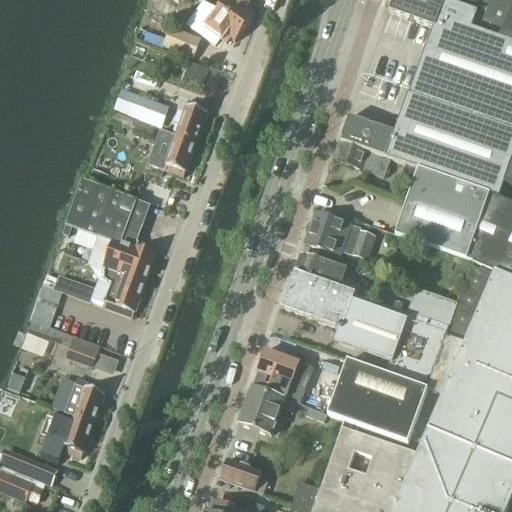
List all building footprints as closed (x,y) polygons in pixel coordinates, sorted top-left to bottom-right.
[(254,11),(239,0),(229,0),(220,13),(246,33),(257,19),(251,15),(254,11)] [(473,122),(511,136),(511,49),(504,46),(472,33),(479,16),(473,14),(435,0),(393,0),(388,14),(432,30),(407,97),(473,122)] [(479,16),(472,33),(504,46),(511,49),(511,0),(478,0),(473,14),(479,16)] [(246,33),(220,13),(206,32),(228,47),(231,43),(236,47),(246,33)] [(167,43),(138,32),(134,42),(190,65),(191,61),(195,63),(202,44),(172,32),(167,43)] [(122,94),(114,115),(161,133),(162,130),(169,132),(176,113),(122,94)] [(387,162),(416,173),(496,203),(497,201),(502,187),(511,161),(511,136),(473,122),(407,97),(392,136),(347,119),(338,144),(339,144),(387,162)] [(209,113),(190,107),(177,141),(197,148),(209,113)] [(165,176),(185,183),(197,148),(177,141),(165,176)] [(381,180),(387,162),(339,144),(332,162),(381,180)] [(511,161),(502,187),(511,191),(511,161)] [(511,283),(511,207),(497,201),(496,203),(416,173),(391,238),(496,277),(511,283)] [(87,226),(133,243),(139,245),(152,209),(84,184),(68,229),(84,235),(87,226)] [(344,247),(353,251),(350,260),(364,266),(374,241),(358,235),(356,241),(347,238),(350,231),(316,219),(305,249),(339,261),(344,247)] [(116,275),(145,287),(145,288),(146,288),(158,253),(138,245),(139,245),(133,243),(87,226),(84,235),(113,246),(104,271),(116,275)] [(65,230),(62,239),(68,241),(71,232),(65,230)] [(417,254),(416,259),(418,264),(426,266),(431,264),(432,259),(430,254),(423,252),(417,254)] [(345,276),(301,260),(295,278),(347,296),(350,288),(342,285),(345,276)] [(108,286),(112,288),(103,311),(133,322),(146,288),(145,288),(145,287),(116,275),(104,271),(103,272),(105,272),(103,276),(104,282),(108,286)] [(428,395),(438,401),(426,430),(511,465),(511,283),(496,277),(494,283),(471,275),(428,395)] [(347,296),(295,278),(282,315),(340,336),(336,349),(388,368),(384,379),(425,393),(456,306),(417,292),(408,318),(373,306),(347,296)] [(58,279),(53,292),(43,289),(30,324),(49,331),(62,298),(89,308),(95,293),(58,279)] [(51,345),(69,352),(65,363),(92,373),(100,350),(55,334),(53,341),(52,341),(51,345)] [(257,379),(304,395),(307,387),(292,382),(297,368),(264,356),(256,378),(257,379)] [(384,380),(346,366),(328,419),(407,448),(425,393),(384,379),(384,380)] [(13,377),(7,393),(19,397),(25,382),(13,377)] [(257,379),(252,394),(268,400),(268,402),(279,406),(279,404),(292,408),(299,411),(304,395),(257,379)] [(86,387),(76,383),(63,417),(93,428),(106,394),(86,387)] [(270,439),(277,442),(282,428),(276,426),(281,411),(289,414),(292,408),(279,404),(279,406),(268,402),(268,400),(252,394),(250,393),(237,431),(269,442),(270,439)] [(304,419),(324,426),(327,418),(307,411),(304,419)] [(63,417),(51,452),(81,463),(93,428),(63,417)] [(508,511),(511,503),(511,465),(426,430),(414,459),(340,435),(318,495),(311,493),(303,511),(508,511)] [(15,459),(9,473),(50,489),(56,475),(15,459)] [(224,465),(218,484),(252,496),(262,499),(267,486),(257,482),(259,477),(224,465)] [(3,477),(0,484),(0,497),(24,507),(32,489),(3,477)] [(299,489),(290,511),(303,511),(311,493),(299,489)]
